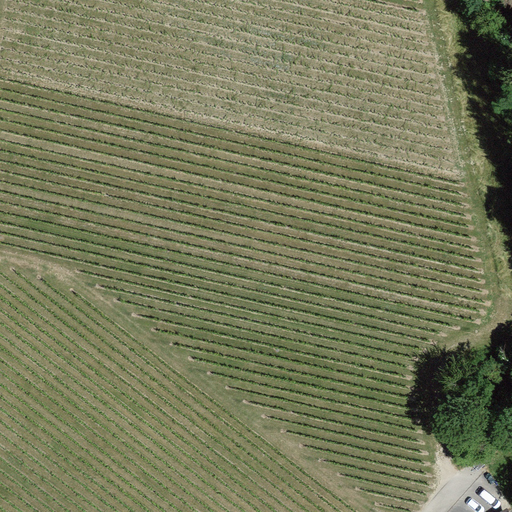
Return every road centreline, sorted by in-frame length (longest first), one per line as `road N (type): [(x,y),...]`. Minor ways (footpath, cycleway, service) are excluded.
road 1 (track): [(468,0),(511,199)]
road 2 (track): [(511,365),(445,420),(454,495)]
